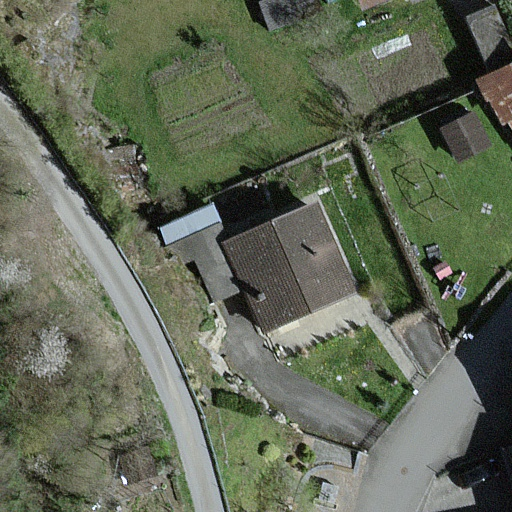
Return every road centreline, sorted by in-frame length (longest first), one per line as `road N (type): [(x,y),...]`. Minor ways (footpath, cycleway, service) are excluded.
road 1 (track): [(0,113),(59,189),(186,410),(210,511)]
road 2 (residential): [(379,511),(405,449),(448,381),(511,312)]
